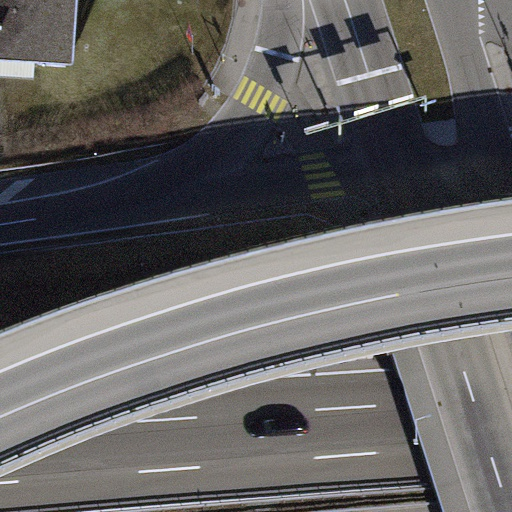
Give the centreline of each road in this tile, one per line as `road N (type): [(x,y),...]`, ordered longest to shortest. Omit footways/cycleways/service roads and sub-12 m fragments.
road 1 (motorway): [(511,276),(395,295),(202,343),(0,418)]
road 2 (motorway): [(511,21),(0,99)]
road 3 (motorway): [(511,418),(0,456)]
road 4 (secondary): [(399,169),(508,511)]
road 5 (motorway): [(291,0),(253,97),(225,143),(196,171),(116,207)]
road 6 (motorway): [(399,169),(116,207)]
road 7 (secondary): [(346,0),(399,169)]
road 8 (secondary): [(492,153),(454,0)]
road 9 (motorway): [(511,228),(476,195),(399,169)]
